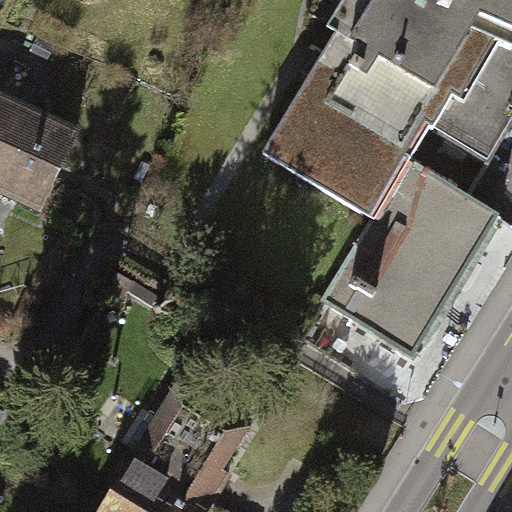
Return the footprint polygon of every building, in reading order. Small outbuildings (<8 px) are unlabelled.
[(511,0),(354,0),(261,153),(358,213),(395,153),(415,119),(485,163),(511,119),(511,0)] [(0,132),(13,104),(0,98),(0,132)] [(72,130),(13,104),(0,132),(0,186),(40,203),(72,130)] [(497,216),(395,153),(358,213),(369,220),(320,299),(411,355),(497,216)] [(135,458),(100,511),(205,511),(210,505),(207,489),(244,425),(189,394),(185,398),(177,395),(161,422),(166,432),(147,466),(135,458)]
